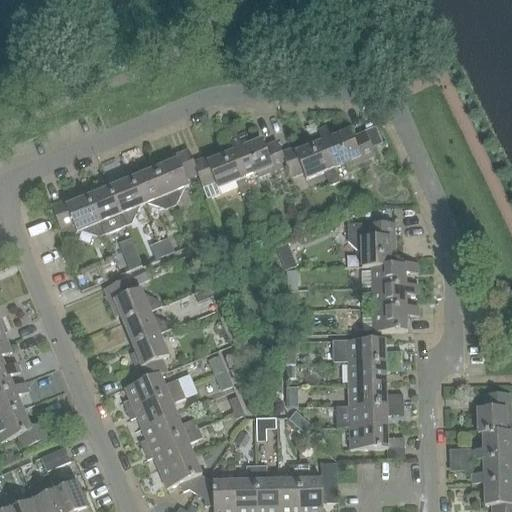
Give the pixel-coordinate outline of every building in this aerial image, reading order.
[(361,135),(352,139),(349,133),(330,140),(326,129),(316,133),(321,144),(333,170),(334,170),(344,166),(346,170),(374,159),(371,150),(382,146),(376,130),(364,134),(361,135)] [(250,146),(246,136),(229,142),(233,153),(234,153),(245,180),(245,179),(256,175),(258,180),(285,168),(286,168),(281,155),(276,144),(264,149),(261,142),(250,146)] [(308,144),(281,155),(286,168),(285,168),(290,180),(303,175),(305,181),(324,174),(330,188),(339,184),(334,170),(333,170),(321,144),(310,148),(308,144)] [(188,152),(160,164),(162,168),(154,171),(171,210),(176,208),(185,190),(188,188),(185,181),(197,177),(197,176),(193,165),(188,152)] [(221,154),(193,165),(197,176),(197,177),(202,190),(215,184),(217,191),(236,183),(242,197),(251,193),(245,179),(245,180),(234,153),(233,153),(222,158),(221,154)] [(132,180),(143,207),(146,206),(166,212),(171,210),(154,171),(132,180)] [(110,189),(126,228),(131,226),(140,208),(143,207),(132,180),(110,189)] [(122,230),(126,228),(110,189),(88,199),(99,225),(100,225),(105,237),(122,230)] [(79,197),(54,207),(50,209),(61,233),(73,228),(76,235),(80,233),(99,239),(105,237),(100,225),(99,225),(88,199),(81,201),(79,197)] [(395,257),(394,247),(394,226),(347,227),(348,245),(357,253),(361,253),(361,270),(371,269),(390,269),(390,268),(390,257),(395,257)] [(169,240),(159,244),(165,258),(174,254),(169,240)] [(165,258),(159,244),(150,248),(155,262),(165,258)] [(276,251),(281,262),(292,257),(288,246),(276,251)] [(137,256),(124,261),(129,273),(130,272),(142,268),(137,256)] [(371,269),(371,273),(360,274),(361,290),(372,290),(405,289),(405,288),(405,276),(417,276),(417,266),(404,266),(404,268),(390,268),(390,269),(371,269)] [(149,281),(146,274),(133,279),(136,287),(149,281)] [(104,291),(108,301),(115,320),(120,318),(123,325),(149,314),(150,315),(162,309),(160,304),(141,295),(140,291),(133,294),(128,281),(104,291)] [(298,293),(298,284),(287,285),(288,289),(288,293),(289,293),(298,293)] [(372,290),(372,295),(360,295),(361,312),(372,312),(406,311),(406,309),(405,298),(417,297),(417,287),(405,288),(405,289),(372,290)] [(212,299),(208,290),(194,296),(198,305),(212,299)] [(407,334),(406,319),(418,319),(418,309),(406,309),(406,311),(372,312),(372,316),(362,317),(362,333),(373,333),(373,334),(407,334)] [(123,325),(132,348),(159,336),(159,337),(170,332),(168,326),(151,318),(150,315),(149,314),(123,325)] [(0,350),(8,347),(0,326),(0,350)] [(131,356),(141,381),(142,383),(142,384),(159,377),(166,374),(161,362),(168,359),(159,337),(159,336),(132,348),(135,355),(131,356)] [(402,364),(401,354),(385,354),(384,342),(334,344),(334,365),(347,365),(347,366),(402,364)] [(0,374),(6,372),(5,370),(0,359),(11,354),(8,347),(0,350),(0,374)] [(295,352),(285,352),(285,366),(295,366),(295,352)] [(220,358),(219,359),(210,362),(216,376),(226,372),(220,358)] [(402,374),(402,364),(347,366),(348,387),(385,386),(385,375),(402,374)] [(6,372),(0,374),(0,398),(14,392),(13,390),(9,379),(20,374),(16,365),(5,370),(6,372)] [(295,367),(286,368),(286,381),(296,381),(295,367)] [(225,373),(214,378),(220,394),(232,390),(226,373),(225,373)] [(126,414),(181,391),(177,382),(164,387),(159,377),(142,384),(142,383),(124,391),(129,402),(122,405),(126,414)] [(0,421),(23,412),(17,399),(28,394),(24,385),(13,390),(14,392),(0,398),(0,421)] [(386,398),(385,386),(348,387),(348,409),(403,407),(402,397),(386,398)] [(297,390),(286,391),(286,401),(297,401),(297,390)] [(185,401),(181,391),(126,414),(130,423),(137,420),(141,431),(176,417),(172,406),(185,401)] [(483,397),(484,411),(476,411),(477,436),(482,436),(511,435),(511,434),(510,397),(483,397)] [(243,417),(236,399),(228,402),(235,420),(243,417)] [(348,409),(335,409),(336,431),(349,431),(349,430),(387,429),(386,418),(403,418),(403,407),(348,409)] [(23,451),(47,441),(41,426),(30,430),(23,412),(0,421),(0,445),(0,446),(18,438),(23,451)] [(296,415),(289,422),(297,429),(304,422),(296,415)] [(139,445),(143,454),(198,431),(194,422),(180,427),(176,417),(141,431),(145,442),(139,445)] [(256,421),(256,431),(266,431),(276,431),(276,421),(256,421)] [(349,453),(387,452),(387,462),(404,462),(404,451),(403,441),(387,441),(387,429),(349,430),(349,431),(349,453)] [(158,471),(192,457),(188,446),(202,440),(198,431),(143,454),(146,463),(153,460),(158,471)] [(242,449),(248,439),(241,434),(235,444),(242,449)] [(471,462),(483,462),(483,460),(511,458),(511,434),(511,435),(482,436),(482,452),(470,453),(471,462)] [(64,450),(41,460),(47,474),(70,464),(64,450)] [(189,492),(196,497),(207,481),(201,477),(192,457),(158,471),(166,492),(179,487),(182,495),(189,492)] [(483,484),(511,482),(511,458),(483,460),(483,462),(483,476),(471,476),(471,486),(483,486),(483,484)] [(299,467),(300,511),(322,511),(322,506),(336,505),(336,484),(335,466),(320,466),(320,482),(309,482),(309,467),(299,467)] [(300,511),(299,467),(289,468),(289,482),(278,483),(278,511),(300,511)] [(278,511),(278,483),(266,483),(266,468),(256,469),(256,511),(278,511)] [(246,484),(235,484),(235,511),(256,511),(256,469),(246,469),(246,484)] [(45,497),(32,503),(36,511),(62,511),(50,482),(49,479),(40,483),(45,497)] [(88,511),(77,484),(73,485),(55,479),(50,482),(62,511),(88,511)] [(207,481),(196,497),(203,501),(204,509),(213,509),(213,511),(235,511),(235,484),(212,485),(207,481)] [(491,508),(491,510),(491,511),(511,511),(511,482),(483,484),(483,486),(484,508),(491,508)] [(4,499),(5,501),(9,511),(36,511),(32,503),(19,508),(13,495),(4,499)] [(0,511),(9,511),(5,501),(0,503),(0,511)]
